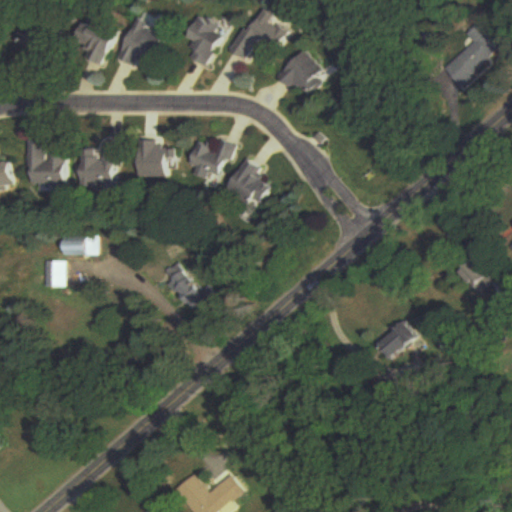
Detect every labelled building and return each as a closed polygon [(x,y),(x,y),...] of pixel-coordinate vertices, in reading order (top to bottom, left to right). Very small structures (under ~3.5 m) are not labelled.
[(238,54),(252,63),(254,58),(274,69),(297,30),(263,10),(238,54)] [(187,55),(211,67),(230,28),(206,17),(187,55)] [(123,36),(94,21),(78,51),(106,67),(123,36)] [(65,42),(38,22),(21,44),(48,64),(65,42)] [(466,88),(504,51),(479,25),(469,35),(476,43),(449,70),(466,88)] [(166,45),(141,31),(123,60),(137,68),(141,62),(153,68),(166,45)] [(302,86),(314,98),(334,79),(309,53),(283,79),(295,92),(302,86)] [(35,187),(73,187),(73,154),(54,154),(54,142),(36,142),(35,187)] [(125,142),(108,142),(108,159),(88,159),(87,188),(124,189),(125,142)] [(229,144),(225,153),(204,145),(193,171),(224,184),(239,148),(229,144)] [(174,179),(174,145),(145,145),(145,178),(174,179)] [(0,192),(21,190),(17,163),(3,164),(2,152),(0,152),(0,192)] [(266,180),(271,174),(252,161),(232,190),(263,210),(278,188),(266,180)] [(106,239),(73,239),(73,258),(106,258),(106,239)] [(468,274),(491,294),(505,278),(482,258),(468,274)] [(51,280),(70,280),(70,264),(51,264),(51,280)] [(215,298),(185,268),(174,278),(178,282),(174,286),(200,313),(215,298)] [(429,336),(414,321),(389,347),(403,361),(429,336)] [(209,511),(241,511),(244,509),(239,504),(253,492),(238,476),(217,495),(201,476),(188,487),(209,511)]
